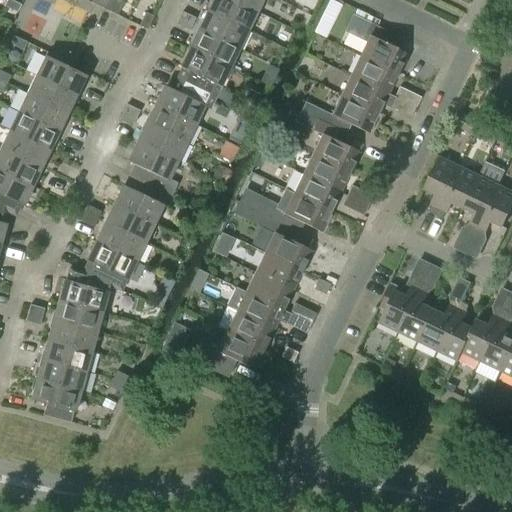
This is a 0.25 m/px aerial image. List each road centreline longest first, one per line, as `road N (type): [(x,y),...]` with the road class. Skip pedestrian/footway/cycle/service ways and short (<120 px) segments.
road 1 (residential): [(174,0),(151,52),(132,62),(59,243),(30,274),(0,382)]
road 2 (tertiary): [(303,479),(100,497),(0,478)]
road 3 (residential): [(303,479),(309,383),(381,230)]
road 4 (residential): [(381,230),(467,46)]
road 5 (tertiary): [(486,511),(367,484),(303,479)]
road 6 (residential): [(381,230),(482,278),(511,278)]
